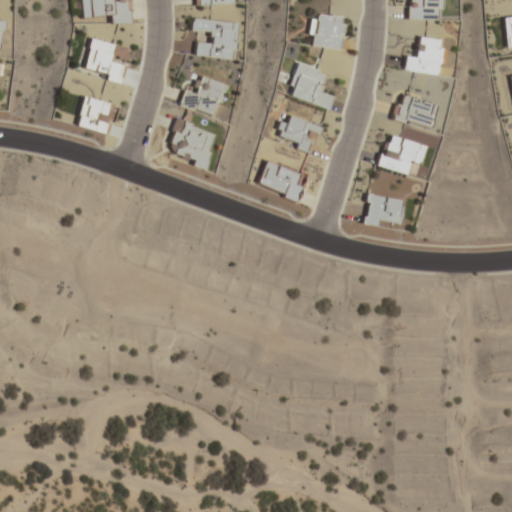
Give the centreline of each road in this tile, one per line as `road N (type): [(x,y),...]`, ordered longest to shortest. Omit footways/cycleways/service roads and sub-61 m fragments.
road 1 (tertiary): [(0,139),(124,167),(374,256),(511,259)]
road 2 (residential): [(373,0),(368,74),(318,238)]
road 3 (residential): [(159,0),(158,62),(124,167)]
